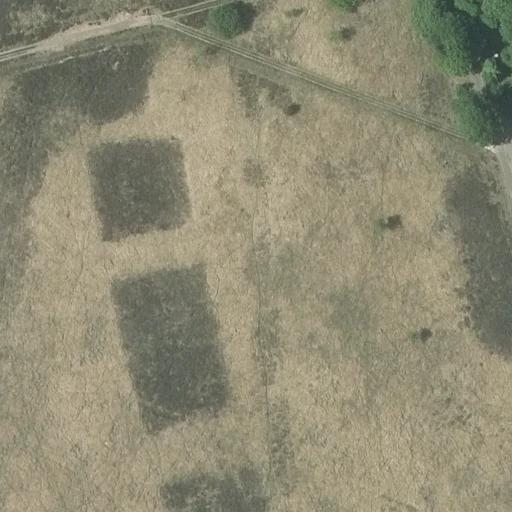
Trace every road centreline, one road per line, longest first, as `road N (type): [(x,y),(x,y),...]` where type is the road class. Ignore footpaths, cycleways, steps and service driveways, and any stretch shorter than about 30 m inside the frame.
road 1 (track): [(157,18),(500,149)]
road 2 (track): [(451,0),(511,184)]
road 3 (track): [(0,58),(157,18)]
